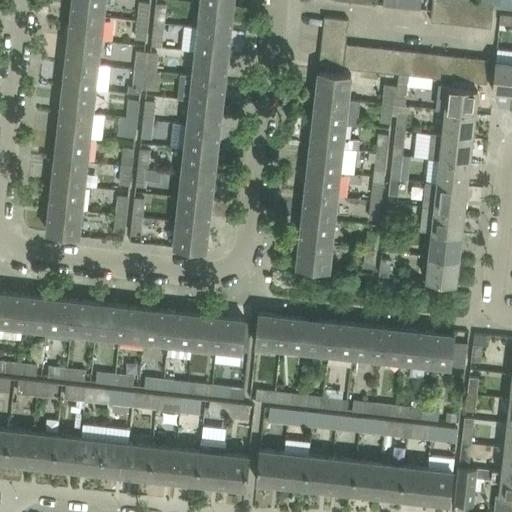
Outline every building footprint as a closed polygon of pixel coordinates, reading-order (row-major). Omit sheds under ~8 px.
[(72,0),(71,12),(103,16),(105,0),(72,0)] [(432,0),(431,21),(443,22),(445,0),(432,0)] [(445,0),(443,22),(455,23),(457,0),(445,0)] [(457,0),(455,23),(467,24),(469,0),(467,0),(457,0)] [(467,24),(479,26),(482,1),(469,0),(467,24)] [(149,2),(140,1),(138,20),(147,21),(149,2)] [(200,1),(198,26),(230,29),(233,5),(200,1)] [(482,1),(479,26),(491,27),(494,3),(482,1)] [(166,4),(156,3),(154,22),(164,23),(166,4)] [(71,12),(68,36),(101,40),(103,16),(71,12)] [(499,23),(511,23),(511,14),(501,13),(499,23)] [(325,16),(323,28),(347,31),(348,19),(325,16)] [(147,21),(138,20),(136,39),(146,40),(147,21)] [(164,23),(154,22),(152,41),(162,42),(164,23)] [(198,26),(195,50),(228,53),(230,29),(198,26)] [(323,28),(322,40),(346,43),(346,42),(347,31),(323,28)] [(68,36),(65,61),(98,64),(101,40),(68,36)] [(322,40),(320,52),(344,55),(346,43),(322,40)] [(344,55),(343,66),(355,68),(358,44),(346,42),(346,43),(344,55)] [(358,44),(355,68),(367,69),(370,45),(358,44)] [(370,45),(367,69),(379,70),(382,47),(370,45)] [(382,47),(379,70),(391,72),(394,48),(382,47)] [(394,48),(391,72),(403,73),(406,49),(394,48)] [(406,49),(403,73),(415,74),(418,51),(406,49)] [(147,51),(138,50),(136,69),(146,70),(147,51)] [(195,50),(193,74),(225,78),(228,53),(195,50)] [(157,52),(147,51),(146,70),(155,71),(157,52)] [(418,51),(415,74),(427,76),(430,52),(418,51)] [(320,52),(319,64),(343,66),(344,55),(320,52)] [(430,52),(427,76),(439,77),(442,54),(430,52)] [(442,54),(439,77),(451,78),(454,55),(442,54)] [(454,55),(451,78),(463,80),(466,56),(454,55)] [(466,56),(463,80),(475,81),(478,58),(466,56)] [(478,58),(475,81),(487,82),(490,59),(488,59),(478,58)] [(491,89),(511,91),(511,61),(495,59),(491,89)] [(65,61),(63,85),(95,89),(95,87),(108,89),(111,66),(98,64),(65,61)] [(129,84),(128,92),(139,93),(140,93),(141,88),(144,89),(146,70),(136,69),(134,85),(129,84)] [(155,71),(146,70),(144,89),(153,90),(155,71)] [(318,70),(315,94),(347,98),(350,73),(318,70)] [(193,74),(190,99),(223,102),(225,78),(193,74)] [(395,102),(404,103),(407,75),(398,74),(397,85),(395,102)] [(385,83),(383,102),(395,103),(395,102),(397,85),(385,83)] [(439,83),(436,108),(445,109),(449,109),(475,112),(478,87),(458,85),(448,84),(439,83)] [(63,85),(60,109),(93,113),(95,89),(63,85)] [(315,94),(312,119),(345,122),(347,98),(315,94)] [(139,99),(129,98),(127,115),(127,117),(137,118),(139,99)] [(190,99),(188,123),(220,126),(223,102),(190,99)] [(155,101),(146,100),(144,119),(153,120),(155,101)] [(383,102),(380,122),(390,123),(392,111),(394,111),(395,103),(383,102)] [(60,109),(57,134),(90,137),(93,113),(60,109)] [(445,109),(443,133),(472,137),(475,112),(445,109)] [(398,111),(396,128),(406,129),(408,112),(398,111)] [(119,114),(117,134),(135,136),(137,118),(127,117),(127,115),(119,114)] [(153,120),(144,119),(142,137),(152,138),(153,120)] [(312,119),(310,143),(342,146),(345,122),(312,119)] [(188,123),(185,147),(217,151),(220,126),(188,123)] [(396,128),(394,144),(404,145),(406,129),(396,128)] [(417,131),(414,154),(429,156),(440,157),(469,161),(472,137),(443,133),(432,132),(432,133),(417,131)] [(390,134),(379,133),(377,150),(388,151),(390,134)] [(57,134),(55,158),(87,162),(90,137),(57,134)] [(310,143),(307,167),(339,171),(342,146),(310,143)] [(134,148),(124,147),(122,166),(132,167),(134,148)] [(185,147),(183,172),(215,175),(217,151),(185,147)] [(150,149),(140,148),(138,167),(148,168),(150,149)] [(377,150),(375,170),(385,171),(388,151),(377,150)] [(440,157),(437,181),(466,185),(469,161),(440,157)] [(55,158),(52,183),(84,186),(87,162),(55,158)] [(392,160),(390,176),(400,177),(402,161),(392,160)] [(132,167),(122,166),(120,184),(130,185),(132,167)] [(148,168),(138,167),(137,186),(146,187),(148,168)] [(307,167),(304,191),(337,195),(339,171),(307,167)] [(183,172),(180,196),(212,199),(215,175),(183,172)] [(390,176),(389,193),(398,194),(400,177),(390,176)] [(374,179),(372,199),(382,200),(384,181),(374,179)] [(422,204),(424,204),(464,209),(466,185),(437,181),(425,180),(422,204)] [(52,183),(49,207),(82,211),(84,186),(52,183)] [(304,191),(302,216),(334,219),(337,195),(304,191)] [(119,195),(117,214),(126,216),(128,196),(119,195)] [(134,196),(132,215),(142,216),(144,197),(134,196)] [(180,196),(177,220),(210,224),(212,199),(180,196)] [(382,200),(372,199),(369,219),(379,220),(382,200)] [(422,204),(419,228),(421,229),(424,229),(431,230),(461,233),(464,209),(424,204),(422,204)] [(82,211),(49,207),(46,232),(79,235),(82,211)] [(385,209),(384,225),(395,226),(396,210),(385,209)] [(126,216),(117,214),(115,232),(125,233),(126,216)] [(142,216),(132,215),(131,234),(140,235),(142,216)] [(302,216),(299,240),(331,244),(334,219),(302,216)] [(210,224),(177,220),(175,245),(207,248),(210,224)] [(395,226),(384,225),(382,242),(393,243),(395,226)] [(368,229),(366,247),(375,248),(377,230),(368,229)] [(431,230),(428,254),(458,257),(461,233),(431,230)] [(331,244),(299,240),(296,265),(329,268),(331,244)] [(375,248),(366,247),(364,265),(373,266),(375,248)] [(458,257),(428,254),(426,279),(455,282),(458,257)] [(379,274),(388,275),(390,258),(381,257),(379,274)] [(0,300),(0,324),(22,326),(26,294),(1,291),(0,300)] [(22,326),(47,329),(50,297),(26,294),(22,326)] [(47,329),(71,332),(74,299),(50,297),(47,329)] [(71,332),(95,334),(99,302),(74,299),(71,332)] [(95,334),(120,337),(123,304),(99,302),(95,334)] [(120,337),(144,339),(147,307),(123,304),(120,337)] [(144,339),(168,342),(172,310),(147,307),(144,339)] [(168,342),(192,345),(196,312),(172,310),(168,342)] [(254,344),(279,346),(283,314),(258,311),(254,344)] [(192,345),(217,347),(220,315),(196,312),(192,345)] [(279,346),(304,349),(307,316),(283,314),(279,346)] [(217,347),(215,361),(240,364),(242,350),(243,337),(245,317),(220,315),(217,347)] [(304,349),(328,351),(331,319),(307,316),(304,349)] [(328,351),(327,362),(351,365),(352,354),(356,322),(331,319),(329,342),(328,351)] [(352,354),(376,357),(380,324),(356,322),(352,354)] [(376,357),(401,359),(404,327),(380,324),(376,357)] [(401,359),(425,362),(428,329),(404,327),(401,359)] [(428,329),(425,362),(464,366),(467,341),(453,339),(453,332),(428,329)] [(471,358),(480,360),(482,343),(473,342),(471,358)] [(0,359),(0,369),(17,372),(18,361),(0,359)] [(18,361),(17,372),(36,374),(37,363),(18,361)] [(49,365),(48,375),(66,377),(67,367),(49,365)] [(67,367),(66,377),(85,379),(86,369),(67,367)] [(97,371),(96,380),(115,382),(116,373),(97,371)] [(116,373),(115,382),(133,384),(134,375),(116,373)] [(0,375),(0,389),(9,391),(10,377),(0,375)] [(468,380),(467,392),(477,393),(479,377),(479,376),(469,375),(469,376),(468,380)] [(164,388),(165,378),(145,376),(144,386),(164,388)] [(19,378),(17,392),(37,394),(39,380),(19,378)] [(165,382),(164,388),(183,390),(184,380),(165,378),(165,382)] [(39,380),(37,394),(57,396),(59,382),(39,380)] [(193,381),(192,391),(212,394),(213,384),(193,381)] [(67,383),(65,397),(85,399),(87,385),(67,383)] [(213,384),(212,394),(243,397),(245,386),(213,383),(213,384)] [(87,385),(85,399),(105,401),(107,388),(87,385)] [(114,388),(113,402),(133,404),(134,391),(114,388)] [(257,389),(256,398),(274,400),(274,391),(257,389)] [(134,391),(133,404),(153,407),(154,393),(134,391)] [(274,391),(274,400),(293,402),(294,393),(274,391)] [(467,392),(465,408),(475,409),(477,393),(467,392)] [(162,394),(161,408),(180,410),(182,396),(162,394)] [(301,403),(322,405),(323,396),(302,394),(301,403)] [(182,396),(180,410),(200,412),(201,398),(182,396)] [(323,396),(322,405),(342,407),(343,398),(323,396)] [(210,399),(209,413),(228,415),(230,401),(210,399)] [(354,399),(353,408),(371,411),(372,401),(354,399)] [(230,401),(228,415),(247,417),(249,403),(230,401)] [(372,401),(371,411),(391,413),(392,404),(372,401)] [(399,404),(398,414),(419,416),(420,407),(399,404)] [(270,406),(269,420),(287,422),(289,408),(270,406)] [(420,407),(419,416),(439,418),(440,409),(420,407)] [(289,408),(287,422),(307,424),(308,410),(289,408)] [(317,411),(316,425),(335,427),(337,413),(317,411)] [(447,411),(446,419),(457,420),(457,412),(447,411)] [(337,413),(335,427),(359,430),(361,416),(337,413)] [(361,416),(359,430),(383,432),(384,418),(361,416)] [(384,418),(383,432),(402,435),(404,420),(384,418)] [(413,421),(411,435),(430,438),(432,424),(413,421)] [(432,424),(430,438),(449,440),(451,426),(432,424)] [(0,459),(6,460),(9,427),(0,425),(0,459)] [(463,425),(462,441),(472,442),(474,426),(463,425)] [(6,460),(30,463),(33,430),(9,427),(6,460)] [(30,463),(53,465),(57,432),(33,430),(30,463)] [(53,465),(77,468),(81,435),(57,432),(53,465)] [(77,468),(101,471),(105,437),(81,435),(77,468)] [(101,471),(125,473),(129,440),(105,437),(101,471)] [(197,481),(221,484),(224,451),(226,439),(202,437),(200,448),(197,481)] [(125,473),(149,476),(153,443),(129,440),(125,473)] [(462,441),(460,457),(470,458),(472,442),(462,441)] [(149,476),(173,479),(177,445),(153,443),(149,476)] [(173,479),(197,481),(200,448),(177,445),(173,479)] [(511,446),(505,445),(503,470),(511,470),(511,446)] [(257,480),(281,482),(285,450),(260,447),(257,480)] [(281,482),(305,485),(308,453),(285,450),(281,482)] [(224,451),(221,484),(245,487),(249,453),(224,451)] [(305,485),(329,488),(332,455),(308,453),(305,485)] [(428,466),(424,498),(448,501),(451,481),(452,469),(453,457),(429,454),(428,466)] [(329,488),(352,490),(356,458),(332,455),(329,488)] [(352,490),(376,493),(380,461),(356,458),(352,490)] [(376,493),(400,496),(404,463),(380,461),(376,493)] [(400,496),(424,498),(428,466),(404,463),(400,496)] [(459,465),(455,502),(473,504),(476,477),(491,478),(493,468),(477,467),(459,465)] [(511,511),(511,470),(503,470),(493,468),(491,478),(501,480),(500,493),(496,493),(494,511),(495,511),(511,511)]
